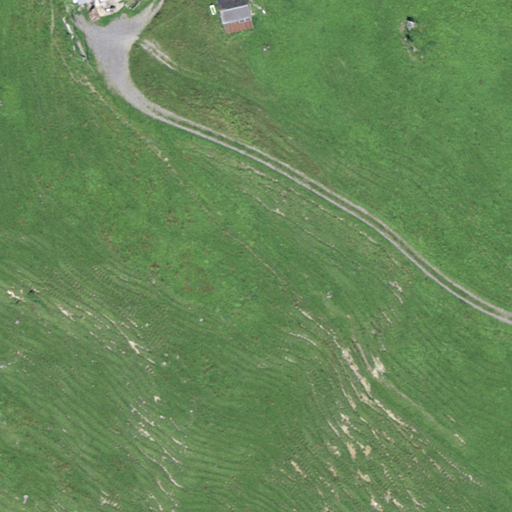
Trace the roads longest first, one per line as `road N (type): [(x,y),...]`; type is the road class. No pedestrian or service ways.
road 1 (track): [(511,170),(414,137),(310,134),(248,97),(171,69),(132,15)]
road 2 (track): [(140,26),(186,47),(229,47),(257,38),(254,0)]
